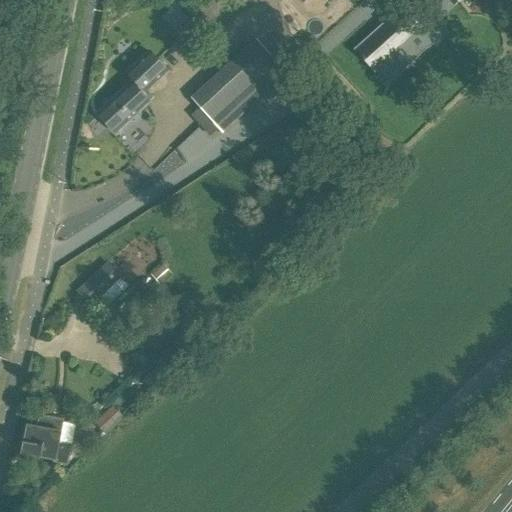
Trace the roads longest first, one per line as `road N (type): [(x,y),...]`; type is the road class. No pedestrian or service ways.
road 1 (tertiary): [(0,326),(64,0)]
road 2 (unclassified): [(342,511),(511,345)]
